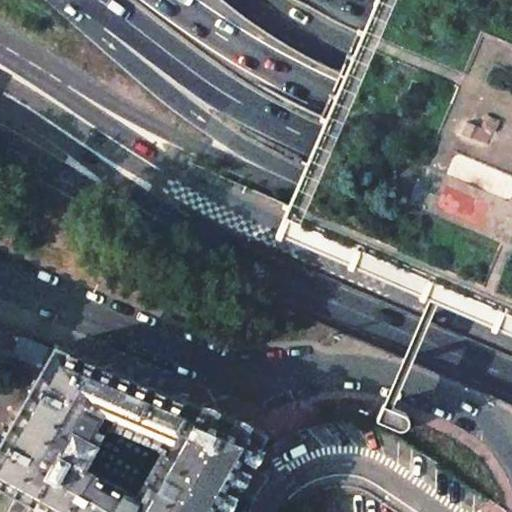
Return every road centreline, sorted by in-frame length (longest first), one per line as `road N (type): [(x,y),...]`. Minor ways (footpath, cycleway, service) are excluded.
road 1 (residential): [(0,281),(237,382),(336,372),(406,382),(481,415),(501,429),(511,455)]
road 2 (trunk): [(97,0),(237,101),(511,225)]
road 3 (trunk): [(511,172),(284,73),(170,0)]
road 4 (primary): [(0,43),(197,147),(288,180)]
road 5 (primary): [(223,253),(511,374)]
road 6 (trunk): [(69,0),(197,117),(288,180)]
road 7 (primary): [(511,123),(345,52),(258,0)]
road 8 (trunk): [(0,97),(223,253)]
road 9 (primary): [(0,134),(223,253)]
road 10 (primary): [(288,180),(511,276)]
road 11 (residential): [(442,511),(358,462),(303,472),(265,511)]
road 12 (trunk): [(511,69),(352,0)]
